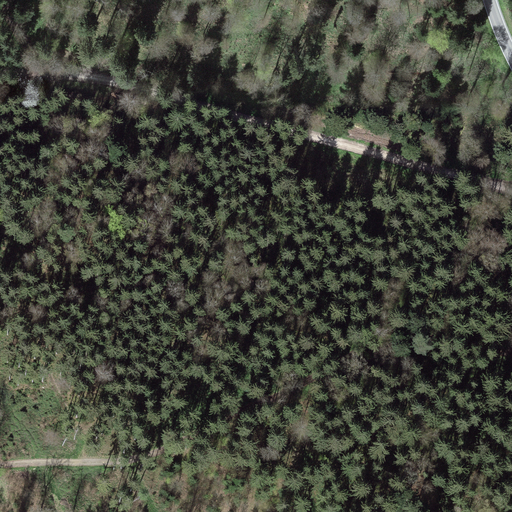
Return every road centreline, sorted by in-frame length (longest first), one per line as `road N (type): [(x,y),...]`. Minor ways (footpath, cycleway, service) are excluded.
road 1 (track): [(0,466),(142,457),(358,351),(404,338),(511,350)]
road 2 (unclassified): [(511,190),(129,85),(0,73)]
